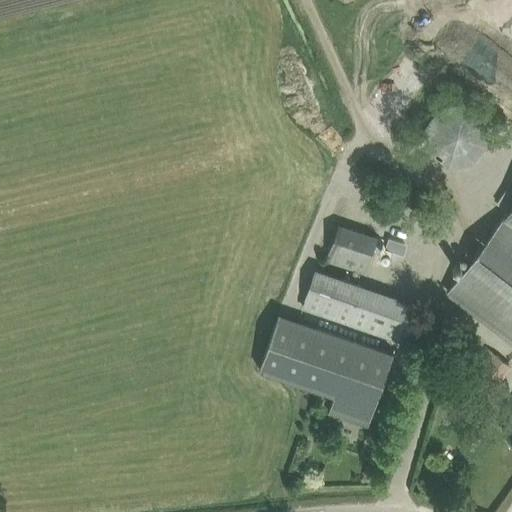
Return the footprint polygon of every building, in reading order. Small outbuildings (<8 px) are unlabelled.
[(425,123),(426,136),(428,147),(447,163),(458,162),(472,160),(480,151),(488,141),(487,129),(485,116),(476,108),(465,100),(453,101),(440,103),(431,114),(425,123)] [(511,212),(510,210),(449,288),(511,336),(511,416),(502,429),(511,436),(511,212)] [(324,260),(363,273),(377,233),(338,221),(324,260)] [(347,323),(360,282),(313,266),(299,306),(347,323)] [(407,344),(420,303),(405,298),(392,338),(407,344)] [(325,411),(364,425),(390,352),(275,312),(255,368),(331,395),(325,411)] [(487,364),(477,376),(491,388),(502,374),(504,376),(511,366),(488,347),(480,358),(487,364)] [(511,369),(503,380),(511,387),(511,369)]
